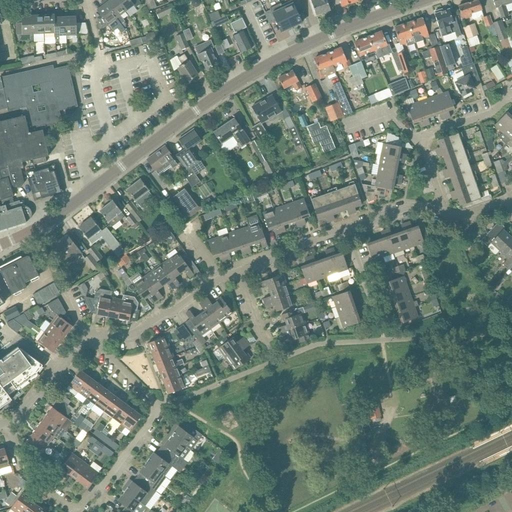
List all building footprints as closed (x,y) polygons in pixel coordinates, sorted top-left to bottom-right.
[(108,0),(104,0),(103,1),(121,24),(124,28),(126,27),(124,25),(126,24),(125,22),(120,16),(125,12),(116,0),(109,0),(108,0)] [(141,4),(137,0),(116,0),(125,12),(133,6),(135,8),(141,4)] [(145,0),(149,10),(156,7),(153,0),(145,0)] [(292,0),(281,5),(291,28),(302,23),(297,11),(303,9),(299,0),(292,0)] [(310,0),(316,15),(330,10),(328,3),(332,2),(330,0),(310,0)] [(481,10),(482,10),(478,0),(476,0),(458,6),(463,20),(471,17),(471,19),(474,20),(479,18),(481,16),(483,15),(481,10)] [(505,5),(511,3),(510,0),(492,0),(496,8),(497,8),(500,18),(508,16),(505,5)] [(101,6),(97,10),(100,15),(97,18),(100,31),(113,21),(117,27),(118,27),(121,31),(124,28),(121,24),(103,1),(100,4),(101,6)] [(281,33),(291,28),(281,5),(281,3),(270,8),(270,10),(264,13),(269,24),(276,21),(281,33)] [(170,6),(155,12),(157,18),(172,12),(170,6)] [(434,15),(439,29),(442,38),(455,33),(456,38),(461,36),(454,17),(451,18),(449,10),(434,15)] [(54,14),(43,15),(44,33),(55,33),(54,14)] [(59,14),(54,14),(55,33),(55,44),(60,44),(59,36),(66,35),(65,17),(65,14),(59,14)] [(16,35),(33,34),(33,15),(21,16),(22,23),(16,23),(16,35)] [(44,33),(43,15),(33,15),(33,34),(44,33)] [(489,15),(482,18),(486,27),(493,25),(489,15)] [(66,39),(72,39),(72,43),(77,42),(77,35),(88,34),(85,23),(76,23),(76,16),(65,17),(66,35),(66,39)] [(235,35),(232,36),(240,53),(252,48),(244,30),(243,31),(243,29),(247,28),(242,18),(230,24),(235,35)] [(422,18),(408,23),(413,37),(415,43),(423,41),(423,39),(429,37),(428,36),(422,18)] [(219,19),(212,22),(214,28),(222,25),(219,19)] [(508,37),(501,21),(494,23),(501,40),(508,37)] [(415,43),(413,37),(408,23),(394,28),(400,46),(407,44),(407,46),(415,43)] [(480,44),(474,29),(471,30),(469,26),(464,28),(467,39),(467,40),(469,47),(468,48),(470,53),(475,52),(473,46),(480,44)] [(189,29),(183,32),(186,41),(193,38),(189,29)] [(368,37),(373,50),(383,46),(385,52),(391,50),(388,43),(387,44),(382,32),(368,37)] [(148,35),(146,38),(148,42),(148,43),(155,41),(153,33),(148,35)] [(180,33),(174,37),(182,50),(188,46),(180,33)] [(375,56),(373,50),(368,37),(354,43),(359,55),(357,56),(360,62),(375,56)] [(141,38),(129,41),(131,47),(143,44),(141,38)] [(438,46),(436,39),(430,41),(432,47),(427,48),(428,51),(422,53),(424,60),(432,57),(439,77),(447,74),(438,46)] [(217,64),(213,55),(208,43),(197,47),(200,53),(197,54),(201,63),(203,62),(206,69),(217,64)] [(439,47),(446,68),(455,65),(448,44),(439,47)] [(341,48),(327,54),(333,66),(342,63),(344,69),(350,66),(348,60),(346,60),(341,48)] [(412,70),(404,51),(398,54),(406,72),(412,70)] [(335,72),(333,66),(327,54),(314,59),(318,71),(317,72),(319,79),(335,72)] [(198,75),(192,66),(189,61),(188,62),(183,55),(177,59),(176,57),(170,61),(174,71),(178,68),(186,82),(198,75)] [(460,59),(463,67),(472,64),(470,56),(460,59)] [(455,82),(462,96),(475,89),(473,84),(479,80),(473,63),(472,64),(463,67),(461,68),(464,77),(455,82)] [(497,81),(505,77),(498,64),(491,68),(497,81)] [(0,109),(7,108),(8,112),(27,107),(29,118),(31,128),(42,126),(52,123),(61,121),(59,111),(64,109),(72,108),(77,106),(68,65),(53,69),(53,65),(0,77),(0,76),(0,78),(0,80),(0,109)] [(421,83),(432,79),(428,69),(418,73),(421,83)] [(322,126),(330,122),(312,77),(300,83),(295,73),(280,82),(289,99),(304,91),(312,106),(305,110),(308,117),(316,113),(322,126)] [(353,77),(348,79),(352,87),(362,83),(359,75),(353,77)] [(388,89),(391,96),(391,97),(409,90),(405,79),(387,86),(388,89)] [(343,90),(339,82),(333,84),(336,93),(334,94),(338,103),(343,116),(352,113),(343,90)] [(376,102),(391,96),(388,89),(373,95),(376,102)] [(437,95),(446,118),(449,117),(447,111),(454,108),(448,91),(437,95)] [(272,95),(251,107),(261,123),(282,111),(272,95)] [(437,95),(427,99),(433,116),(440,113),(442,120),(446,118),(437,95)] [(427,99),(417,102),(425,125),(429,124),(427,118),(433,116),(427,99)] [(425,125),(417,102),(407,106),(412,123),(419,120),(421,127),(425,125)] [(325,108),(330,122),(343,116),(338,103),(325,108)] [(507,112),(496,123),(494,125),(503,133),(511,122),(511,116),(511,117),(507,112)] [(0,212),(2,212),(0,206),(14,202),(12,197),(13,196),(10,186),(12,185),(13,186),(14,187),(15,187),(16,187),(16,188),(17,188),(18,188),(18,187),(19,187),(20,187),(21,186),(22,186),(22,185),(23,184),(23,183),(23,182),(24,181),(23,181),(23,180),(21,169),(23,168),(22,162),(45,157),(47,156),(48,156),(46,146),(42,126),(31,128),(29,118),(25,119),(25,116),(0,121),(0,212)] [(294,126),(289,116),(283,119),(288,129),(306,173),(312,170),(294,126)] [(214,132),(219,141),(221,143),(232,136),(240,148),(249,141),(241,130),(243,128),(238,122),(237,123),(234,119),(214,132)] [(511,122),(503,133),(498,138),(506,145),(508,143),(511,138),(511,122)] [(318,123),(307,127),(313,144),(319,142),(323,153),(335,149),(326,126),(320,128),(318,123)] [(176,158),(180,164),(185,170),(182,172),(192,188),(201,182),(191,168),(200,161),(191,148),(201,141),(193,129),(178,139),(186,151),(176,158)] [(442,147),(443,150),(462,144),(460,138),(462,137),(461,132),(458,133),(438,140),(440,148),(442,147)] [(383,143),(381,154),(405,159),(406,155),(399,154),(400,147),(401,140),(392,139),(387,135),(386,144),(383,143)] [(495,149),(493,143),(491,137),(485,139),(489,150),(495,149)] [(267,159),(258,139),(250,143),(256,154),(257,153),(261,162),(267,159)] [(348,146),(353,158),(359,156),(356,149),(362,147),(360,142),(348,146)] [(442,154),(445,162),(466,155),(462,144),(443,150),(444,154),(442,154)] [(156,152),(147,159),(147,160),(155,171),(159,176),(172,166),(174,168),(180,164),(176,158),(175,156),(173,157),(164,146),(156,152)] [(381,154),(379,165),(396,168),(397,162),(404,163),(405,159),(381,154)] [(450,169),(451,172),(469,166),(466,155),(445,162),(448,169),(450,169)] [(501,185),(507,179),(505,171),(503,172),(499,160),(493,162),(501,185)] [(262,165),(268,176),(274,173),(268,161),(262,165)] [(47,165),(37,168),(25,172),(34,201),(63,192),(54,163),(47,165)] [(379,165),(377,176),(401,180),(402,176),(395,175),(396,168),(379,165)] [(450,176),(453,183),(473,176),(469,166),(451,172),(452,175),(450,176)] [(366,179),(364,173),(362,168),(357,170),(361,181),(366,179)] [(377,176),(375,186),(386,189),(392,190),(394,183),(400,184),(401,180),(377,176)] [(457,190),(458,194),(477,187),(473,176),(453,183),(455,191),(457,190)] [(127,190),(133,198),(136,201),(140,207),(153,198),(148,191),(140,180),(127,190)] [(354,185),(361,205),(361,203),(365,202),(358,184),(354,185)] [(386,189),(375,186),(361,184),(368,202),(374,200),(375,195),(384,197),(386,189)] [(343,189),(350,206),(353,205),(354,207),(361,205),(354,185),(343,189)] [(171,199),(186,220),(203,207),(188,187),(171,199)] [(461,205),(463,208),(491,199),(490,195),(481,198),(477,187),(458,194),(459,197),(457,197),(460,205),(461,205)] [(346,208),(350,206),(343,189),(333,193),(340,212),(347,210),(346,208)] [(258,192),(246,196),(248,201),(260,197),(258,192)] [(333,193),(322,196),(328,214),(331,213),(332,215),(340,212),(333,193)] [(325,215),(328,214),(322,196),(311,200),(318,220),(326,217),(325,215)] [(0,229),(26,222),(27,221),(28,221),(28,220),(29,220),(29,219),(30,219),(30,218),(31,218),(31,217),(31,216),(32,215),(32,214),(32,213),(31,212),(31,211),(31,210),(30,210),(30,209),(29,208),(28,207),(27,207),(26,206),(25,206),(24,206),(23,206),(22,206),(21,206),(21,204),(20,203),(19,200),(14,202),(0,206),(2,212),(0,212),(0,229)] [(304,200),(294,203),(301,226),(305,224),(303,218),(310,216),(304,200)] [(106,219),(108,222),(112,227),(125,217),(120,212),(121,211),(113,201),(99,211),(106,219)] [(126,206),(131,213),(132,214),(138,222),(143,219),(131,202),(126,206)] [(298,227),(301,226),(294,203),(283,207),(289,223),(295,221),(298,227)] [(283,207),(273,210),(281,233),(285,231),(283,225),(289,223),(283,207)] [(281,233),(273,210),(263,214),(268,230),(275,228),(277,234),(281,233)] [(138,222),(132,214),(126,219),(132,227),(138,222)] [(102,231),(91,217),(79,227),(88,239),(92,244),(102,236),(110,247),(118,242),(106,227),(102,231)] [(429,240),(424,224),(411,228),(409,222),(405,223),(413,246),(420,244),(429,240)] [(259,223),(249,227),(255,243),(261,241),(263,247),(267,246),(259,223)] [(397,233),(403,250),(413,246),(405,223),(401,225),(404,231),(397,233)] [(249,227),(239,230),(247,253),(250,252),(248,245),(255,243),(249,227)] [(503,229),(500,233),(494,227),(481,240),(488,246),(491,243),(499,251),(511,238),(510,237),(511,234),(508,230),(505,232),(503,229)] [(389,229),(385,230),(393,253),(403,250),(397,233),(391,235),(389,229)] [(239,230),(228,234),(234,250),(241,248),(243,254),(247,253),(239,230)] [(377,240),(383,257),(393,253),(385,230),(381,232),(383,238),(377,240)] [(234,250),(228,234),(218,237),(226,260),(230,259),(228,253),(234,250)] [(465,235),(462,238),(461,240),(465,244),(469,239),(465,235)] [(67,236),(55,245),(66,259),(69,263),(76,258),(81,254),(67,236)] [(364,238),(372,261),(383,257),(377,240),(370,243),(368,236),(364,238)] [(208,241),(213,258),(220,255),(222,262),(226,260),(218,237),(208,241)] [(502,264),(508,270),(511,265),(511,255),(511,254),(511,238),(499,251),(507,259),(502,264)] [(102,258),(93,246),(88,251),(97,262),(102,258)] [(138,252),(145,263),(150,260),(144,252),(146,251),(144,248),(138,252)] [(329,250),(337,273),(348,269),(342,252),(335,255),(333,248),(329,250)] [(321,260),(327,276),(337,273),(329,250),(325,251),(328,257),(321,260)] [(193,264),(194,264),(188,257),(183,260),(178,253),(169,259),(179,274),(184,270),(189,278),(194,275),(188,266),(192,263),(193,264)] [(84,259),(93,270),(98,266),(90,255),(84,259)] [(24,283),(39,275),(29,256),(22,259),(21,256),(0,266),(0,270),(12,294),(26,287),(24,283)] [(309,257),(317,280),(327,276),(321,260),(315,262),(313,256),(309,257)] [(300,267),(306,283),(317,280),(309,257),(305,258),(307,265),(300,267)] [(117,261),(121,267),(125,264),(121,258),(117,261)] [(169,259),(160,266),(175,288),(180,284),(175,277),(179,274),(169,259)] [(175,288),(160,266),(151,272),(162,286),(166,283),(172,290),(175,288)] [(129,278),(144,299),(149,296),(154,303),(158,300),(143,278),(138,271),(129,278)] [(157,290),(162,286),(151,272),(143,278),(158,300),(162,297),(157,290)] [(121,277),(124,282),(129,278),(125,274),(121,277)] [(267,285),(269,291),(286,285),(282,274),(257,283),(259,288),(267,285)] [(403,276),(395,279),(387,282),(389,289),(383,291),(384,295),(407,286),(403,276)] [(132,283),(129,278),(124,282),(126,284),(127,287),(132,283)] [(60,293),(54,283),(43,289),(32,295),(39,305),(60,293)] [(84,283),(78,286),(84,297),(86,297),(88,289),(84,283)] [(290,295),(286,285),(269,291),(271,296),(263,299),(264,304),(290,295)] [(394,303),(410,297),(407,286),(384,295),(385,298),(392,296),(394,303)] [(91,313),(108,316),(112,298),(113,292),(101,289),(96,293),(94,302),(86,300),(91,313)] [(332,296),(336,307),(352,301),(350,295),(357,293),(355,289),(332,296)] [(123,295),(122,300),(119,318),(129,321),(131,309),(136,310),(138,303),(137,301),(133,300),(134,297),(123,295)] [(290,295),(264,304),(266,309),(274,306),(276,311),(293,306),(290,295)] [(203,301),(219,323),(232,313),(221,297),(216,301),(217,302),(212,305),(207,298),(203,301)] [(391,315),(414,307),(410,297),(394,303),(396,309),(390,311),(391,315)] [(51,324),(66,334),(72,326),(62,318),(66,312),(58,298),(48,304),(52,311),(58,315),(51,324)] [(112,298),(108,316),(119,318),(122,300),(112,298)] [(204,311),(200,314),(210,329),(219,323),(203,301),(199,304),(204,311)] [(336,307),(339,317),(362,309),(361,305),(355,308),(352,301),(336,307)] [(19,314),(16,307),(4,313),(7,320),(19,314)] [(40,315),(45,313),(42,307),(37,310),(40,315)] [(305,313),(303,307),(292,311),(294,316),(284,319),(286,325),(278,328),(280,333),(305,324),(302,314),(305,313)] [(414,307),(391,315),(392,319),(399,317),(401,323),(418,317),(414,307)] [(364,313),(362,309),(339,317),(343,328),(360,322),(357,315),(364,313)] [(196,339),(197,339),(210,329),(200,314),(195,318),(190,311),(185,314),(189,319),(185,323),(196,339)] [(25,315),(28,320),(33,317),(31,312),(25,315)] [(13,319),(7,323),(9,327),(17,333),(22,326),(13,319)] [(45,332),(59,343),(66,334),(51,324),(45,332)] [(310,339),(309,334),(305,324),(280,333),(281,337),(290,334),(292,340),(297,338),(299,343),(310,339)] [(183,325),(177,328),(184,340),(192,337),(183,325)] [(59,343),(45,332),(38,341),(52,352),(59,343)] [(169,347),(169,345),(165,336),(148,343),(152,354),(169,347)] [(215,344),(225,357),(246,341),(243,337),(236,342),(233,337),(228,341),(225,337),(215,344)] [(246,341),(225,357),(231,366),(246,355),(242,350),(249,345),(246,341)] [(204,349),(201,344),(196,348),(200,353),(204,349)] [(0,407),(12,399),(10,396),(18,391),(16,389),(37,373),(43,365),(20,348),(19,349),(18,347),(1,359),(0,356),(0,407)] [(156,364),(173,357),(169,347),(152,354),(156,364)] [(177,366),(184,364),(182,359),(175,362),(173,357),(156,364),(160,374),(177,367),(177,366)] [(203,368),(195,371),(197,376),(205,373),(205,374),(210,372),(208,366),(203,368)] [(177,367),(160,374),(164,384),(181,377),(177,367)] [(89,377),(80,370),(69,385),(78,392),(89,377)] [(164,384),(168,394),(190,385),(186,375),(181,377),(164,384)] [(97,383),(89,377),(78,392),(75,396),(83,402),(97,383)] [(97,383),(83,402),(83,403),(91,410),(95,405),(106,390),(97,383)] [(115,396),(106,390),(95,405),(104,411),(115,396)] [(124,403),(115,396),(104,411),(113,418),(124,403)] [(64,411),(67,407),(68,405),(59,398),(54,404),(64,411)] [(132,409),(124,403),(113,418),(121,424),(132,409)] [(376,404),(367,406),(371,422),(380,420),(376,404)] [(46,416),(61,427),(67,418),(52,407),(46,416)] [(141,416),(132,409),(121,424),(117,429),(121,433),(125,427),(130,431),(141,416)] [(360,427),(369,424),(365,409),(356,412),(360,427)] [(39,425),(54,436),(59,439),(65,431),(61,427),(46,416),(39,425)] [(33,433),(48,444),(54,436),(39,425),(33,433)] [(187,432),(177,425),(175,425),(168,434),(190,450),(186,447),(189,442),(193,445),(197,440),(198,441),(202,435),(191,427),(187,432)] [(368,425),(361,428),(363,435),(371,432),(368,425)] [(98,437),(102,433),(97,429),(93,434),(98,437)] [(26,442),(41,453),(48,444),(33,433),(26,442)] [(107,436),(102,433),(98,437),(103,441),(107,436)] [(80,434),(76,438),(80,442),(84,437),(80,434)] [(179,464),(184,468),(187,463),(183,460),(190,450),(168,434),(162,442),(162,444),(165,446),(161,451),(179,464)] [(88,441),(93,444),(96,440),(91,436),(88,441)] [(306,437),(299,439),(301,449),(308,447),(306,437)] [(72,443),(77,447),(80,442),(76,438),(72,443)] [(96,440),(93,444),(97,448),(101,443),(96,440)] [(0,449),(0,468),(10,466),(4,448),(0,449)] [(220,448),(217,453),(223,457),(226,453),(220,448)] [(161,451),(158,456),(154,452),(146,462),(161,473),(165,476),(172,467),(175,469),(179,464),(161,451)] [(70,475),(81,460),(72,453),(61,468),(70,475)] [(81,460),(70,475),(78,481),(90,466),(81,460)] [(161,473),(146,462),(139,472),(148,479),(144,483),(154,490),(158,485),(154,483),(161,473)] [(78,481),(87,488),(98,473),(90,466),(78,481)] [(196,477),(191,484),(198,490),(203,483),(196,477)] [(132,481),(131,480),(129,480),(122,489),(125,491),(140,502),(147,493),(150,495),(154,490),(144,483),(141,488),(132,481)] [(127,511),(133,511),(140,502),(125,491),(117,501),(129,510),(127,511)] [(11,492),(8,497),(12,501),(16,496),(11,492)] [(21,494),(10,509),(14,511),(21,511),(30,500),(21,494)] [(12,501),(8,497),(4,502),(9,506),(12,501)] [(30,500),(21,511),(35,511),(39,507),(30,500)]
